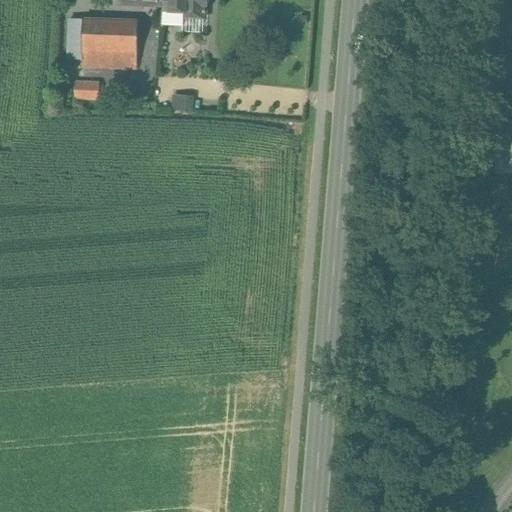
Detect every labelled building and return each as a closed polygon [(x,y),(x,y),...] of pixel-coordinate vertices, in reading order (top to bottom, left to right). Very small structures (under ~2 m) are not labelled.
[(207,0),(170,0),(170,4),(164,4),(163,10),(162,10),(161,26),(183,27),(183,19),(204,20),(205,6),(207,6),(207,0)] [(83,20),(70,20),(68,61),(81,61),(83,20)] [(138,22),(83,20),(81,61),(81,67),(137,70),(138,22)] [(99,84),(75,83),(74,99),(98,100),(99,84)] [(176,95),(175,111),(194,111),(194,95),(176,95)] [(479,139),(478,174),(495,174),(511,174),(511,139),(497,139),(479,139)]
